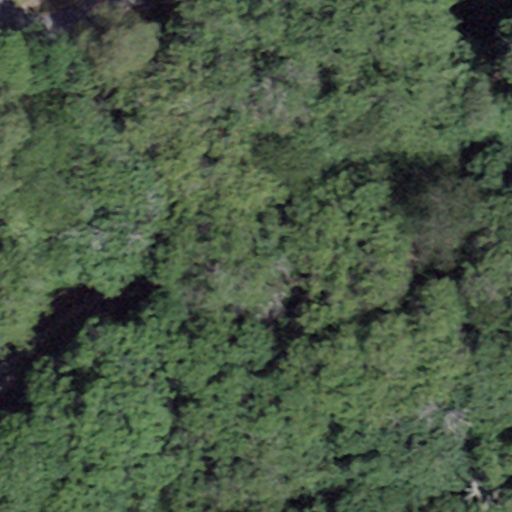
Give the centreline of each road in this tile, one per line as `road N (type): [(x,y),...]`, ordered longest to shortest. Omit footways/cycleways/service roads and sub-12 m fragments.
road 1 (track): [(0,379),(116,291),(220,231),(453,147),(511,140)]
road 2 (track): [(0,33),(41,44),(75,32),(119,0)]
